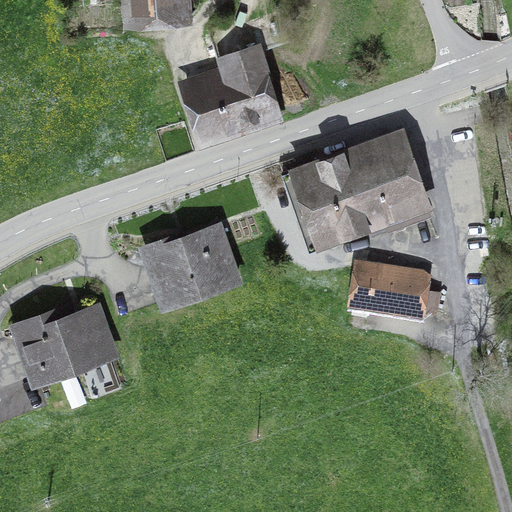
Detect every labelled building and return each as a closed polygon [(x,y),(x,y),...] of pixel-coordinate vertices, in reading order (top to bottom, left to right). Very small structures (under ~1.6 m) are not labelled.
[(132,0),(133,13),(178,12),(178,9),(196,8),(195,0),(132,0)] [(261,43),(216,57),(219,67),(173,82),(195,150),(286,121),(261,43)] [(401,139),(284,180),(308,248),(425,207),(401,139)] [(166,237),(147,245),(167,298),(231,274),(214,230),(170,247),(166,237)] [(437,288),(419,286),(421,272),(360,264),(356,297),(435,307),(437,288)] [(38,376),(108,350),(93,309),(63,320),(59,311),(19,326),(38,376)]
